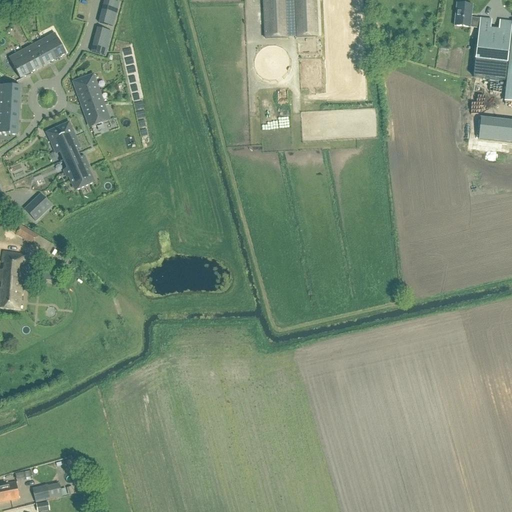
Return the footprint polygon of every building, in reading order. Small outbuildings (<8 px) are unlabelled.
[(264,0),(266,39),(290,38),(288,0),(264,0)] [(293,0),(296,38),(319,37),(317,0),(293,0)] [(119,4),(104,1),(99,25),(114,29),(119,4)] [(457,5),(454,27),(470,29),(470,28),(479,29),(476,59),(475,59),(475,61),(473,78),(505,82),(507,64),(511,24),(511,23),(500,22),(499,31),(491,30),(492,21),(480,20),(471,19),(472,7),(457,5)] [(112,32),(97,29),(91,53),(106,57),(112,32)] [(64,57),(59,49),(62,47),(55,35),(42,42),(49,56),(53,55),(56,61),(64,57)] [(51,64),(56,61),(53,55),(49,56),(42,42),(32,47),(42,65),(49,61),(51,64)] [(34,69),(42,65),(32,47),(23,53),(30,67),(27,69),(30,75),(36,72),(34,69)] [(23,79),(30,75),(27,69),(30,67),(23,53),(9,60),(16,72),(20,80),(23,79)] [(80,100),(99,94),(93,77),(74,84),(80,100)] [(20,97),(21,91),(11,90),(11,87),(0,86),(0,99),(13,101),(13,96),(20,97)] [(85,112),(103,105),(99,94),(80,100),(85,112)] [(20,103),(20,97),(13,96),(13,101),(0,99),(0,110),(16,112),(17,103),(20,103)] [(103,105),(85,112),(90,128),(109,122),(103,105)] [(16,120),(16,112),(0,110),(0,121),(11,122),(11,126),(18,127),(19,120),(16,120)] [(511,145),(511,123),(479,120),(477,142),(511,145)] [(18,133),(18,127),(11,126),(11,122),(0,121),(0,134),(8,135),(18,136),(18,133)] [(69,141),(75,138),(69,124),(51,132),(57,145),(53,147),(55,153),(71,146),(69,141)] [(77,156),(78,156),(76,151),(80,149),(75,138),(69,141),(71,146),(55,153),(56,155),(60,153),(64,162),(77,156)] [(79,160),(78,156),(77,156),(64,162),(68,170),(64,172),(65,174),(81,167),(83,172),(88,169),(84,158),(79,160)] [(81,167),(65,174),(67,179),(69,178),(75,192),(95,184),(88,169),(83,172),(81,167)] [(24,212),(30,217),(34,213),(38,209),(42,205),(46,201),(40,196),(24,212)] [(46,201),(42,205),(48,211),(52,208),(46,201)] [(42,205),(38,209),(44,215),(48,211),(42,205)] [(38,209),(34,213),(40,219),(44,215),(38,209)] [(34,213),(30,217),(36,223),(40,219),(34,213)] [(16,236),(33,246),(38,237),(21,227),(16,236)] [(23,295),(27,256),(2,253),(1,264),(4,264),(3,272),(0,271),(0,272),(0,282),(2,283),(1,289),(0,289),(0,292),(0,310),(19,312),(21,295),(23,295)] [(57,253),(55,258),(61,262),(64,257),(57,253)] [(0,503),(11,501),(19,500),(16,483),(1,486),(2,488),(0,488),(0,503)] [(36,504),(51,500),(62,497),(59,484),(47,487),(47,486),(33,490),(36,504)] [(36,505),(37,511),(48,511),(50,511),(48,503),(36,505)]
